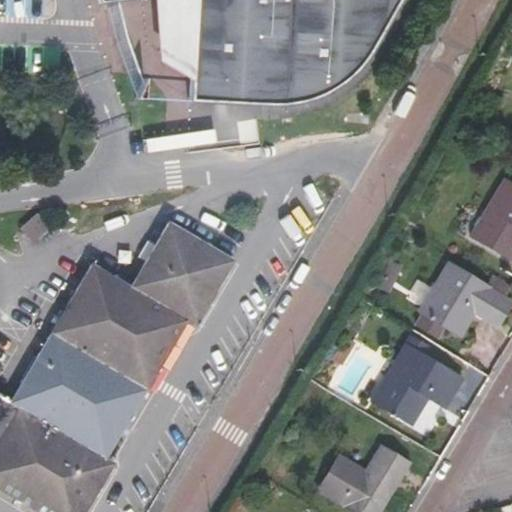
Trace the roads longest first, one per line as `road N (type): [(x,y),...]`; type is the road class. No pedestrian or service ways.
road 1 (unclassified): [(180,511),(385,163)]
road 2 (unclassified): [(0,194),(331,155),(385,163)]
road 3 (unclassified): [(385,163),(475,0)]
road 4 (residential): [(511,368),(425,509)]
